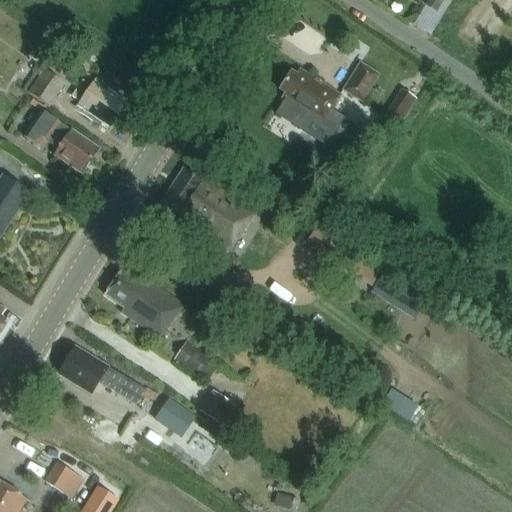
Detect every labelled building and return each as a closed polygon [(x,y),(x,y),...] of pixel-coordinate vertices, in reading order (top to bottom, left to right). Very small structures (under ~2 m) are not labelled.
[(436,14),(445,0),(427,0),(424,6),(436,14)] [(34,57),(26,68),(32,73),(36,78),(25,95),(47,109),(63,85),(41,71),(45,65),(34,57)] [(360,64),(342,92),(362,104),(380,76),(360,64)] [(282,92),(279,97),(320,124),(339,96),(298,69),(295,74),(292,71),(279,90),(282,92)] [(125,106),(95,85),(93,88),(83,81),(72,98),(81,104),(78,109),(108,130),(125,106)] [(417,101),(401,91),(384,117),(399,128),(417,101)] [(96,151),(39,113),(23,138),(35,146),(42,143),(58,154),(55,158),(81,174),(96,151)] [(256,211),(219,187),(216,192),(183,171),(162,203),(180,215),(177,219),(188,226),(186,229),(228,255),(256,211)] [(0,239),(29,195),(2,178),(0,180),(0,239)] [(340,209),(320,197),(314,208),(334,220),(340,209)] [(356,252),(348,265),(375,282),(384,270),(356,252)] [(105,298),(122,309),(124,311),(121,315),(159,340),(183,305),(131,270),(127,277),(122,273),(105,298)] [(258,302),(252,312),(268,320),(274,309),(258,302)] [(231,316),(216,307),(208,320),(222,330),(231,316)] [(184,343),(172,361),(207,382),(218,364),(184,343)] [(147,392),(128,381),(73,348),(58,374),(77,385),(75,387),(90,396),(97,384),(137,408),(147,392)] [(234,407),(211,392),(198,411),(221,427),(234,407)] [(168,399),(154,420),(181,439),(196,418),(168,399)] [(55,463),(44,482),(71,499),(83,480),(55,463)] [(0,511),(23,511),(29,503),(0,484),(0,511)] [(97,487),(81,511),(111,511),(119,501),(97,487)] [(272,506),(295,511),(298,499),(275,494),(272,506)]
